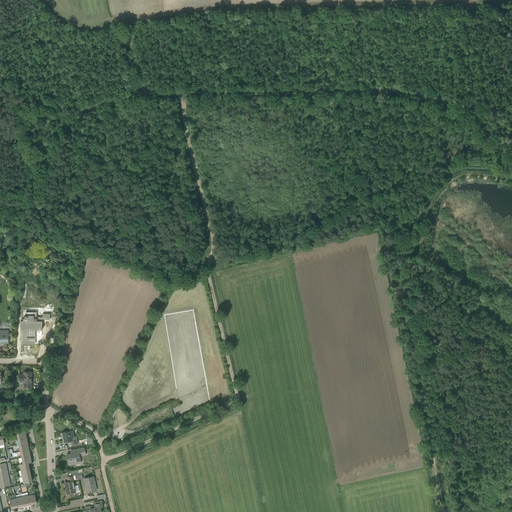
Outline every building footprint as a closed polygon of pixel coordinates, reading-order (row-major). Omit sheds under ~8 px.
[(23,320),(20,320),(20,329),(21,329),(22,329),(22,332),(21,332),(21,339),(21,344),(33,344),(33,339),(33,338),(32,338),(32,337),(29,337),(29,329),(32,329),(42,329),(42,320),(37,320),(37,318),(34,318),(34,315),(26,315),(24,315),(24,318),(23,318),(23,320)] [(19,374),(19,379),(19,380),(24,380),(24,388),(27,388),(32,388),(31,383),(31,378),(31,372),(24,372),(24,374),(19,374)] [(71,446),(78,444),(76,436),(74,436),(72,430),(62,432),(64,443),(70,441),(71,446)] [(16,433),(17,438),(17,439),(26,437),(25,431),(16,433)] [(27,443),(26,437),(17,439),(19,445),(27,443)] [(29,449),(27,443),(19,445),(20,451),(29,449)] [(77,449),(78,452),(66,455),(69,465),(74,464),(74,462),(80,461),(80,463),(80,462),(79,456),(85,455),(84,448),(77,449)] [(30,456),(29,449),(20,451),(21,458),(30,456)] [(32,481),(30,475),(22,477),(23,483),(32,481)] [(68,482),(65,482),(67,489),(66,489),(66,494),(75,492),(79,491),(77,485),(74,486),(74,484),(73,484),(72,480),(74,479),(73,476),(68,477),(66,477),(68,482)] [(93,476),(84,478),(85,485),(86,485),(87,487),(86,488),(87,492),(89,492),(89,493),(90,493),(90,492),(96,490),(95,490),(94,487),(95,486),(93,476)] [(36,503),(34,494),(28,495),(30,504),(36,503)] [(30,504),(28,495),(22,497),(24,505),(30,504)] [(24,505),(22,497),(16,498),(17,507),(24,505)] [(17,507),(16,498),(9,499),(11,508),(17,507)] [(95,508),(90,509),(90,506),(85,507),(85,511),(100,511),(100,507),(103,507),(101,501),(94,502),(95,508)]
